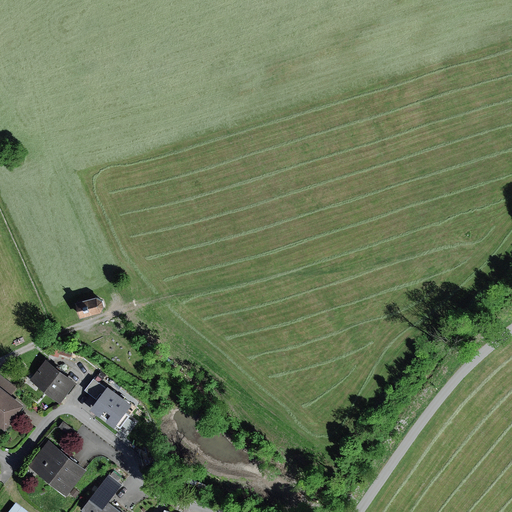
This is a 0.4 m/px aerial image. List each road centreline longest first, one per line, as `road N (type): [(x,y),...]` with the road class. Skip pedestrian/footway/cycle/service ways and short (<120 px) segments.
road 1 (residential): [(217,511),(141,482),(128,453),(65,408),(22,453),(0,455)]
road 2 (residential): [(356,511),(445,388),(511,330)]
road 3 (track): [(118,312),(0,361)]
